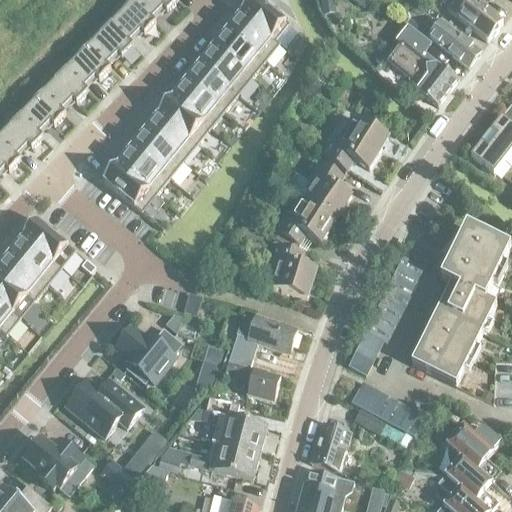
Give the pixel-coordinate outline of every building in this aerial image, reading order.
[(138,0),(133,6),(151,23),(163,10),(167,14),(178,3),(174,0),(138,0)] [(254,0),(253,0),(240,17),(275,46),(276,45),(289,28),(286,26),(254,0)] [(488,43),(503,24),(472,0),(456,0),(448,12),(488,43)] [(151,23),(133,6),(123,16),(110,28),(128,46),(141,33),(144,37),(155,27),(151,23)] [(240,17),(227,33),(266,65),(280,48),(276,45),(275,46),(240,17)] [(442,24),(432,38),(430,40),(469,71),(482,55),(442,24)] [(400,48),(388,64),(410,81),(412,95),(418,94),(439,111),(459,84),(425,57),(432,48),(427,44),(430,40),(432,38),(417,26),(412,32),(408,29),(396,45),(400,48)] [(128,46),(110,28),(100,39),(88,51),(106,69),(118,56),(122,60),(132,50),(128,46)] [(227,33),(213,50),(252,82),(266,65),(227,33)] [(213,50),(199,67),(238,99),(252,82),(213,50)] [(106,69),(88,51),(66,74),(83,92),(96,79),(99,83),(110,73),(106,69)] [(199,67),(185,84),(224,116),(238,99),(199,67)] [(83,92),(66,74),(43,97),(61,115),(73,102),(77,106),(87,95),(83,92)] [(185,84),(172,100),(211,132),(224,116),(185,84)] [(61,115),(43,97),(20,120),(38,138),(51,125),(55,129),(65,119),(61,115)] [(172,100),(158,118),(197,150),(211,132),(172,100)] [(158,118),(144,134),(183,166),(197,150),(158,118)] [(20,120),(0,140),(0,144),(16,160),(28,148),(32,151),(42,141),(38,138),(20,120)] [(359,124),(359,125),(350,120),(337,141),(325,159),(348,174),(355,163),(370,173),(389,143),(359,124)] [(511,155),(511,127),(502,120),(471,160),(494,178),(511,155)] [(144,134),(131,151),(170,183),(183,166),(144,134)] [(0,144),(0,176),(6,171),(9,174),(19,164),(16,160),(0,144)] [(131,151),(118,166),(118,167),(157,198),(170,183),(131,151)] [(118,167),(104,184),(135,210),(142,216),(157,198),(118,167)] [(285,193),(306,207),(307,205),(337,224),(352,201),(337,191),(343,182),(320,167),(309,185),(295,176),(285,193)] [(322,248),(337,224),(307,205),(306,207),(297,222),(289,216),(277,234),(300,248),(306,238),(322,248)] [(37,223),(22,241),(62,272),(76,255),(43,229),(37,223)] [(487,306),(511,256),(467,233),(441,286),(451,291),(412,370),(457,393),(497,311),(487,306)] [(22,241),(9,258),(48,289),(62,272),(22,241)] [(278,250),(271,271),(265,290),(307,303),(316,276),(301,271),(305,259),(278,250)] [(9,258),(0,268),(0,278),(26,300),(34,307),(48,289),(9,258)] [(397,274),(419,285),(424,274),(402,263),(397,274)] [(96,271),(86,264),(81,270),(91,277),(96,272),(96,271)] [(419,285),(397,274),(392,285),(413,295),(419,285)] [(0,278),(0,306),(13,317),(14,316),(26,300),(0,278)] [(413,295),(392,285),(386,296),(408,306),(413,295)] [(191,296),(185,313),(197,317),(203,300),(191,296)] [(408,306),(386,296),(381,307),(403,317),(408,306)] [(0,306),(0,335),(6,340),(21,322),(14,316),(13,317),(0,306)] [(403,317),(381,307),(376,318),(397,328),(403,317)] [(233,355),(254,362),(259,349),(290,358),(298,334),(255,320),(254,324),(228,316),(221,340),(236,345),(233,355)] [(397,328),(376,318),(370,328),(392,339),(397,328)] [(133,328),(113,353),(124,362),(123,364),(129,369),(126,374),(145,389),(148,385),(155,390),(178,362),(175,359),(183,349),(164,333),(156,343),(146,335),(144,337),(133,328)] [(365,339),(382,348),(386,350),(392,339),(370,328),(365,339)] [(0,351),(8,342),(6,340),(0,335),(0,351)] [(382,348),(365,339),(357,356),(365,360),(374,364),(382,348)] [(250,372),(254,362),(233,355),(228,369),(226,379),(252,386),(248,398),(275,406),(282,382),(269,378),(250,372)] [(357,377),(365,360),(357,356),(348,373),(357,377)] [(365,360),(357,377),(365,381),(374,364),(365,360)] [(88,384),(66,411),(105,443),(118,426),(127,433),(144,412),(110,384),(102,395),(88,384)] [(361,415),(373,394),(362,388),(350,409),(360,415),(361,415)] [(373,394),(361,415),(372,421),(383,400),(373,394)] [(383,400),(372,421),(382,427),(394,406),(383,400)] [(212,446),(220,448),(260,458),(267,429),(237,421),(240,409),(209,401),(208,408),(205,408),(200,424),(217,429),(212,446)] [(394,406),(382,427),(393,433),(405,411),(394,406)] [(405,411),(393,433),(404,439),(415,417),(405,411)] [(409,454),(414,444),(404,439),(393,433),(382,427),(372,421),(361,415),(360,415),(354,426),(381,440),(381,439),(409,454)] [(404,439),(414,444),(414,445),(426,423),(415,417),(404,439)] [(481,431),(474,439),(464,430),(447,450),(461,462),(492,490),(502,478),(488,466),(495,458),(493,456),(502,446),(489,434),(481,431)] [(323,432),(312,470),(340,478),(351,440),(323,432)] [(42,442),(23,465),(41,480),(38,485),(53,497),(57,493),(60,496),(79,473),(77,470),(84,461),(63,444),(55,453),(42,442)] [(260,458),(220,448),(213,476),(253,486),(260,458)] [(189,471),(206,475),(209,463),(192,458),(189,471)] [(174,492),(181,468),(162,462),(159,473),(152,471),(148,485),(174,492)] [(460,492),(483,511),(496,511),(500,509),(485,496),(492,490),(461,462),(445,480),(439,487),(453,500),(460,492)] [(342,511),(345,501),(352,497),(355,487),(310,476),(306,491),(300,511),(342,511)] [(51,511),(53,511),(27,489),(17,501),(3,490),(0,493),(0,511),(51,511)] [(483,511),(460,492),(453,500),(443,511),(442,511),(483,511)] [(258,511),(232,505),(214,501),(210,511),(258,511)] [(371,502),(367,511),(382,511),(384,505),(371,502)] [(385,511),(397,511),(401,505),(389,503),(385,511)]
